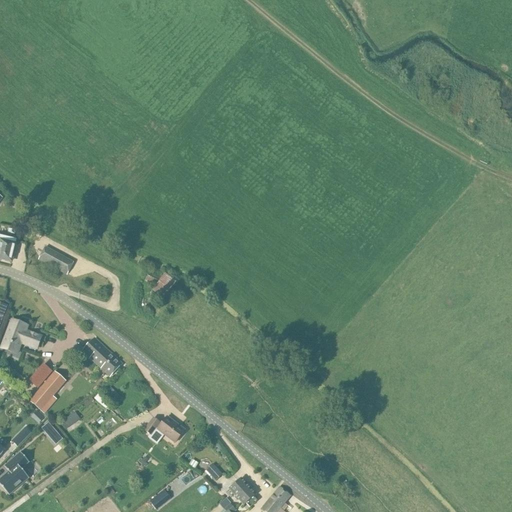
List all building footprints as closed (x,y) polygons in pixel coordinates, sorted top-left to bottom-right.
[(0,258),(12,261),(14,252),(15,246),(0,243),(0,244),(0,258)] [(38,260),(39,261),(67,276),(74,262),(45,247),(38,260)] [(147,276),(144,283),(155,287),(149,295),(160,302),(176,282),(164,273),(159,280),(147,276)] [(12,321),(4,342),(1,348),(17,354),(21,344),(36,349),(41,336),(26,331),(28,327),(12,321)] [(95,338),(91,342),(82,352),(89,359),(89,358),(109,377),(122,364),(95,338)] [(44,366),(31,382),(38,388),(38,389),(52,372),(44,365),(43,365),(44,366)] [(51,376),(29,402),(45,415),(57,400),(53,396),(62,386),(51,376)] [(105,394),(114,402),(119,395),(110,387),(105,394)] [(94,399),(106,409),(110,404),(98,394),(94,399)] [(75,412),(61,422),(66,430),(80,420),(75,412)] [(154,418),(144,431),(151,435),(156,428),(158,430),(157,430),(175,443),(185,430),(167,417),(161,425),(160,424),(160,423),(154,418)] [(55,446),(63,440),(49,421),(41,428),(55,446)] [(26,428),(12,442),(17,447),(31,433),(26,428)] [(8,472),(0,479),(0,484),(10,496),(30,479),(22,470),(30,463),(20,453),(4,467),(8,472)] [(213,465),(206,471),(216,481),(223,475),(213,465)] [(229,490),(244,506),(246,504),(250,508),(257,502),(254,497),(256,495),(241,479),(229,490)] [(261,510),(262,511),(284,511),(283,511),(288,506),(285,503),(290,496),(280,487),(261,510)] [(161,506),(155,498),(150,502),(156,510),(161,506)] [(227,498),(219,505),(224,510),(231,503),(227,498)]
